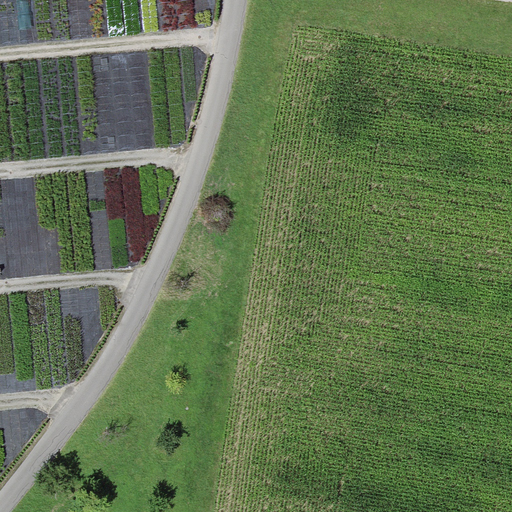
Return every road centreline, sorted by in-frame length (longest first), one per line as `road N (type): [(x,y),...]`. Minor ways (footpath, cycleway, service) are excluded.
road 1 (unclassified): [(233,0),(213,102),(138,301),(115,348),(0,505)]
road 2 (track): [(0,56),(175,38),(224,42)]
road 3 (track): [(0,173),(194,161)]
road 4 (track): [(0,289),(111,279),(138,301)]
